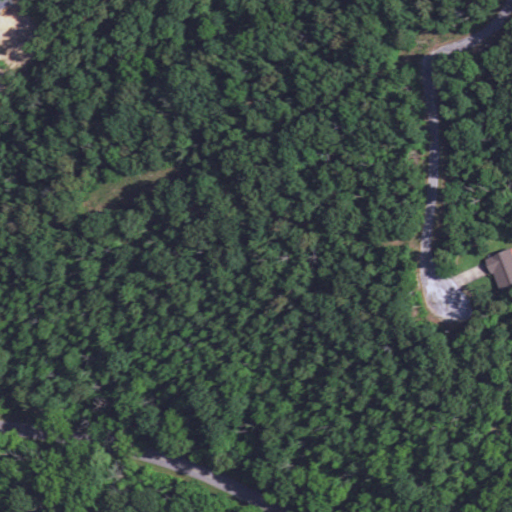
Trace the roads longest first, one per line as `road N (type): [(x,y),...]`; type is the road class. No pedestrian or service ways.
road 1 (residential): [(109,204),(495,33),(511,11)]
road 2 (residential): [(432,63),(441,131),(430,245),(271,220),(255,203),(236,153)]
road 3 (residential): [(0,429),(135,452),(285,511)]
